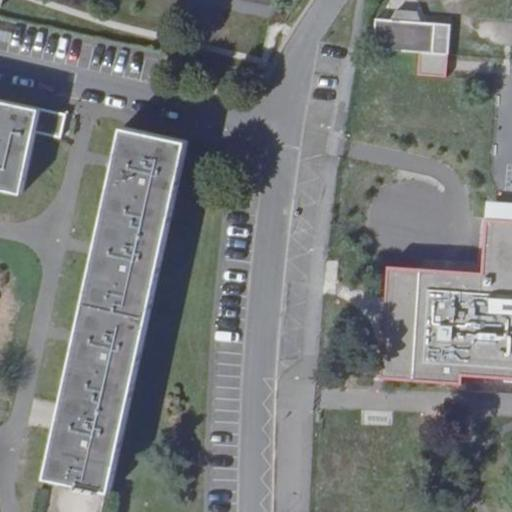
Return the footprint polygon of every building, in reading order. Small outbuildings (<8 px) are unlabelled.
[(397,9),(391,19),(422,22),(418,11),(397,9)] [(377,18),(374,48),(434,53),(437,23),(422,22),(391,19),(377,18)] [(0,185),(24,191),(42,109),(0,99),(0,185)] [(47,477),(111,491),(190,143),(127,128),(118,165),(99,252),(79,339),(60,419),(47,477)] [(511,221),(490,220),(485,274),(422,270),(414,379),(461,383),(462,374),(511,377),(511,221)] [(100,511),(104,495),(51,483),(44,511),(100,511)]
